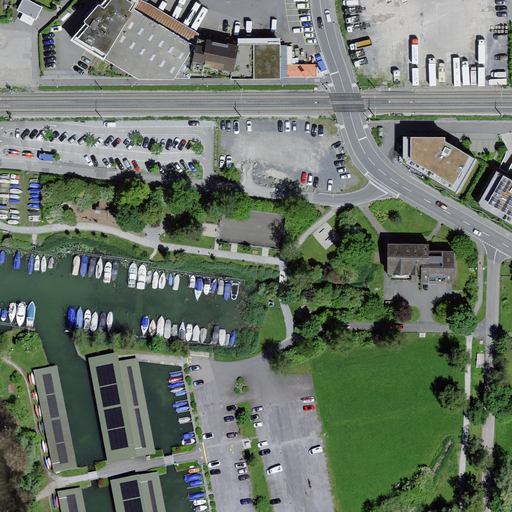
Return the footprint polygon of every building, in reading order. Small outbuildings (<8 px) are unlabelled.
[(43,7),(28,0),(23,0),(17,11),(36,21),(43,7)] [(85,25),(71,41),(138,80),(173,81),(175,79),(190,79),(191,74),(196,47),(199,34),(150,5),(138,0),(136,3),(131,0),(105,0),(98,7),(83,24),(85,25)] [(238,40),(238,47),(233,75),(232,82),(280,80),(280,39),(238,40)] [(233,75),(238,47),(207,41),(206,49),(196,47),(191,74),(203,76),(204,70),(233,75)] [(456,195),(477,158),(453,145),(446,141),(446,134),(400,136),(401,164),(456,195)] [(511,177),(502,172),(496,168),(475,205),(511,226),(511,177)] [(429,238),(388,239),(388,268),(422,268),(422,278),(455,278),(454,246),(429,246),(429,238)] [(116,355),(86,361),(107,467),(157,457),(138,362),(118,365),(116,355)] [(57,366),(35,371),(54,473),(77,469),(57,366)] [(165,511),(158,474),(110,483),(115,511),(165,511)] [(85,511),(81,487),(57,492),(60,511),(85,511)]
